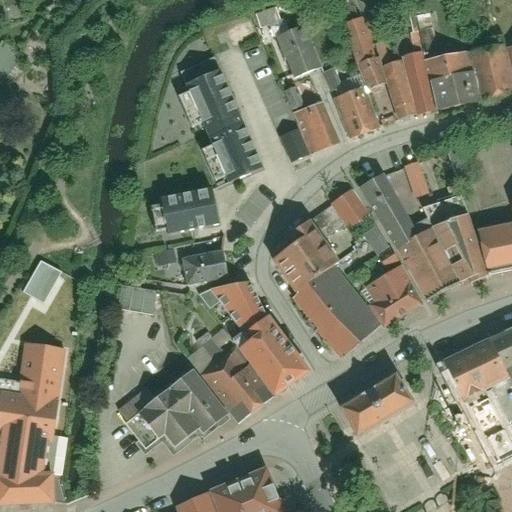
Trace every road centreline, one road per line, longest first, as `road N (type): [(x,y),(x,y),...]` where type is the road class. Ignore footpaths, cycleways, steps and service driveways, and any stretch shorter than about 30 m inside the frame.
road 1 (residential): [(511,104),(355,153),(272,221),(257,249),(262,277),(335,383)]
road 2 (residential): [(335,383),(429,328),(511,294)]
road 3 (residential): [(103,511),(265,431)]
